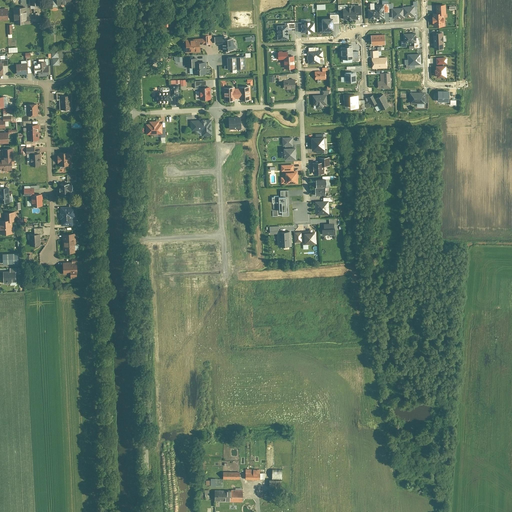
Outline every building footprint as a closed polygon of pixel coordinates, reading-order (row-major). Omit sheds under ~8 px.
[(369,19),(386,18),(386,12),(385,3),(375,4),(376,8),(369,8),(369,19)] [(437,4),(437,12),(445,12),(447,12),(447,3),(437,4)] [(401,8),(392,9),(392,18),(403,18),(403,17),(415,16),(414,6),(401,7),(401,8)] [(14,7),(15,24),(31,23),(31,16),(28,16),(27,7),(14,7)] [(344,18),(357,18),(357,13),(356,7),(343,8),(344,18)] [(9,8),(0,8),(0,20),(9,20),(9,8)] [(433,12),(434,26),(445,25),(445,12),(437,12),(433,12)] [(333,18),(322,19),(322,32),(333,32),(333,18)] [(314,32),(313,23),(301,24),(301,32),(314,32)] [(278,25),(279,39),(290,38),(289,28),(289,24),(278,25)] [(417,32),(404,33),(405,42),(415,42),(417,42),(417,37),(417,32)] [(443,49),(443,32),(436,33),(436,36),(433,36),(433,49),(443,49)] [(204,38),(200,38),(200,44),(213,43),(212,34),(203,35),(204,38)] [(229,35),(216,36),(216,43),(223,43),(223,51),(230,51),(230,49),(234,49),(234,37),(229,38),(229,35)] [(385,45),(384,35),(371,36),(371,46),(385,45)] [(187,52),(201,52),(200,44),(200,38),(187,39),(187,52)] [(353,47),(341,47),(341,59),(353,59),(353,47)] [(309,51),(308,51),(309,64),(321,64),(321,57),(324,57),(324,50),(317,50),(309,51)] [(285,56),(289,56),(288,51),(279,52),(279,59),(285,59),(285,56)] [(387,68),(386,58),(378,58),(378,51),(370,51),(370,58),(372,58),(372,69),(387,68)] [(420,54),(407,54),(408,65),(420,65),(420,54)] [(295,67),(295,55),(289,56),(285,56),(285,59),(285,68),(295,67)] [(246,56),(237,57),(237,69),(247,68),(246,56)] [(194,74),(207,73),(207,61),(198,62),(198,57),(185,58),(185,66),(194,66),(194,74)] [(237,57),(227,57),(228,70),(237,69),(237,57)] [(40,76),(49,75),(49,66),(47,66),(47,61),(40,61),(40,64),(35,65),(36,72),(39,72),(40,76)] [(18,74),(29,74),(28,66),(28,63),(17,64),(18,74)] [(438,77),(448,76),(448,64),(437,65),(438,68),(436,68),(437,73),(438,73),(438,77)] [(315,71),(316,80),(327,79),(327,71),(323,71),(315,71)] [(355,73),(344,73),(345,82),(356,82),(355,73)] [(379,87),(390,86),(390,73),(384,73),(385,79),(383,81),(379,81),(379,87)] [(285,88),(296,88),(295,80),(289,80),(285,80),(285,88)] [(171,91),(171,96),(180,95),(179,84),(177,84),(172,84),(170,84),(171,91)] [(240,88),(237,88),(238,98),(240,98),(240,100),(252,99),(251,85),(239,86),(240,88)] [(224,87),(225,100),(236,100),(236,99),(238,98),(237,88),(235,88),(235,86),(224,87)] [(200,87),(201,99),(212,99),(211,87),(207,87),(200,87)] [(171,96),(171,91),(157,91),(157,102),(172,101),(171,96)] [(449,91),(438,91),(437,95),(437,101),(449,101),(449,91)] [(424,93),(410,92),(409,104),(424,104),(424,103),(424,94),(424,93)] [(61,100),(61,109),(73,108),(72,94),(65,95),(60,95),(61,100)] [(344,106),(351,105),(351,108),(358,107),(358,100),(358,95),(353,95),(353,94),(344,94),(344,106)] [(381,110),(389,106),(386,100),(387,100),(384,94),(375,99),(377,102),(381,110)] [(322,95),(312,95),(313,106),(316,106),(317,109),(323,109),(323,105),(327,105),(326,95),(322,95)] [(373,95),(367,98),(371,105),(377,102),(375,99),(373,95)] [(28,104),(28,115),(29,115),(39,115),(38,103),(28,104)] [(242,121),(241,116),(229,117),(230,129),(242,128),(242,121)] [(213,135),(212,119),(191,120),(192,130),(202,130),(203,136),(213,135)] [(163,128),(163,123),(160,123),(160,120),(150,121),(150,123),(147,123),(147,134),(162,133),(163,133),(163,128)] [(32,125),(27,125),(28,140),(33,140),(40,139),(40,124),(32,125)] [(0,132),(0,143),(9,143),(9,134),(9,132),(0,132)] [(313,136),(314,150),(326,149),(325,136),(324,136),(316,136),(313,136)] [(284,145),(294,145),(294,137),(283,137),(284,145)] [(285,147),(286,159),(297,159),(297,147),(285,147)] [(0,158),(0,169),(13,169),(13,161),(14,161),(14,148),(3,148),(4,158),(0,158)] [(59,152),(59,165),(71,165),(71,151),(65,152),(59,152)] [(36,153),(31,153),(31,165),(42,165),(41,153),(36,153)] [(319,157),(319,162),(324,162),(324,165),(330,165),(330,157),(319,157)] [(313,162),(314,173),(325,173),(324,165),(324,162),(319,162),(313,162)] [(286,184),(299,183),(298,171),(295,171),(285,171),(286,177),(281,177),(282,183),(286,183),(286,184)] [(327,186),(326,178),(323,179),(317,179),(318,186),(326,186),(327,186)] [(0,200),(0,202),(11,201),(10,187),(2,187),(2,183),(0,182),(0,200)] [(70,183),(61,183),(61,194),(71,193),(71,189),(74,189),(74,184),(70,184),(70,183)] [(326,194),(326,186),(318,186),(316,187),(316,194),(326,194)] [(290,203),(289,190),(281,190),(282,196),(280,196),(280,195),(275,195),(275,197),(272,197),(273,202),(280,202),(280,211),(283,211),(283,215),(290,215),(289,203),(290,203)] [(32,194),(33,206),(43,205),(43,193),(35,194),(32,194)] [(330,214),(329,200),(324,200),(316,201),(317,215),(330,214)] [(62,218),(62,225),(73,225),(73,218),(77,217),(77,208),(77,206),(70,206),(62,207),(62,213),(61,213),(61,218),(62,218)] [(5,212),(5,219),(13,219),(16,219),(16,211),(5,212)] [(0,219),(0,233),(0,234),(13,233),(13,219),(5,219),(0,219)] [(335,234),(334,224),(330,224),(323,224),(324,235),(335,234)] [(292,246),(292,231),(280,232),(278,232),(278,233),(279,246),(292,246)] [(303,242),(303,231),(295,232),(296,242),(303,242)] [(317,231),(306,232),(306,243),(317,242),(317,231)] [(64,233),(64,252),(77,252),(76,233),(64,233)] [(41,245),(41,234),(36,234),(30,234),(31,245),(41,245)] [(18,253),(2,254),(3,264),(18,264),(18,253)] [(64,262),(65,274),(78,273),(78,261),(73,261),(64,262)] [(4,272),(4,283),(12,283),(12,281),(17,281),(16,274),(16,271),(11,271),(4,272)] [(243,322),(236,323),(236,334),(244,334),(243,322)] [(260,469),(247,469),(247,479),(260,479),(260,473),(260,469)] [(282,470),(273,470),(273,478),(282,478),(282,470)] [(223,487),(223,479),(210,479),(210,487),(223,487)] [(283,480),(270,480),(270,496),(282,496),(283,480)] [(243,491),(216,490),(215,500),(243,501),(243,491)]
